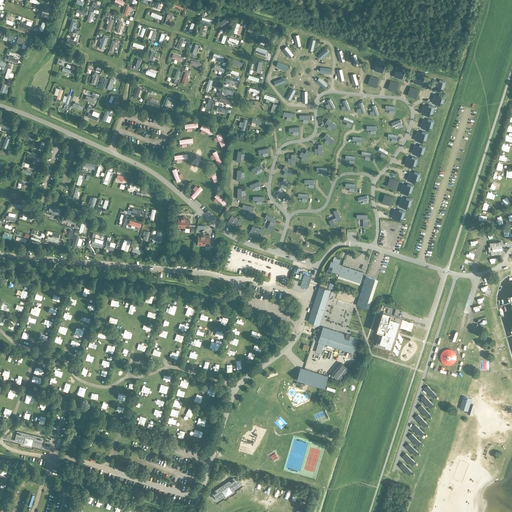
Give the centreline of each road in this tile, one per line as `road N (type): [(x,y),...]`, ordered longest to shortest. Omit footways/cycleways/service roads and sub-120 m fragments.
road 1 (unclassified): [(0,106),(142,167),(233,237),(318,267)]
road 2 (unclassified): [(235,283),(207,273),(0,255)]
road 3 (track): [(474,55),(415,262)]
road 4 (unclassified): [(511,262),(472,278),(343,244),(318,267)]
road 5 (track): [(467,311),(415,487)]
road 6 (unclassified): [(198,499),(236,386),(287,349)]
road 7 (unclassified): [(51,458),(198,499)]
